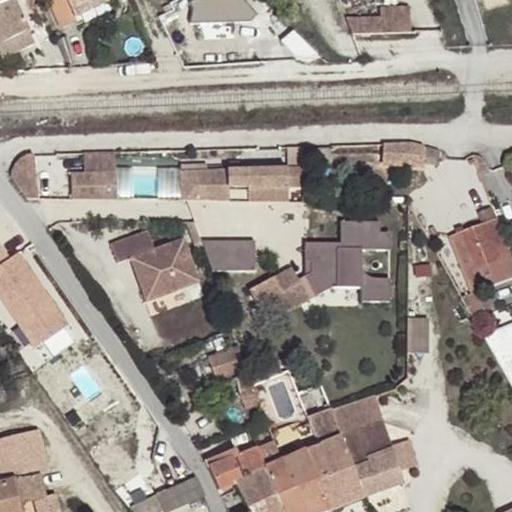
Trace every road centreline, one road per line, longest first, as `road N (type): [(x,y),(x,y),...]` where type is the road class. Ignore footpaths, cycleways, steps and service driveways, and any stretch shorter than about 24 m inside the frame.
road 1 (residential): [(0,147),(473,131)]
road 2 (residential): [(219,511),(191,455),(0,175)]
road 3 (residential): [(283,73),(0,85)]
road 4 (residential): [(283,73),(426,57),(472,63)]
